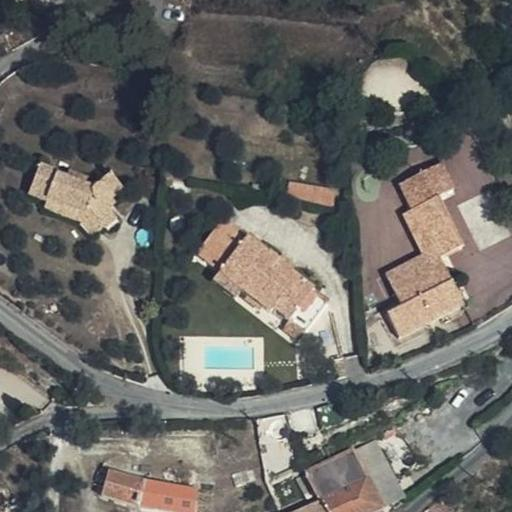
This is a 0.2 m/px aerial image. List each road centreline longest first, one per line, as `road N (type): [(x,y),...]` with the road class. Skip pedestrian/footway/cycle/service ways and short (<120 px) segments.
road 1 (unclassified): [(511,325),(431,370),(234,410),(181,409),(110,387),(0,307)]
road 2 (unclassified): [(406,511),(511,425)]
